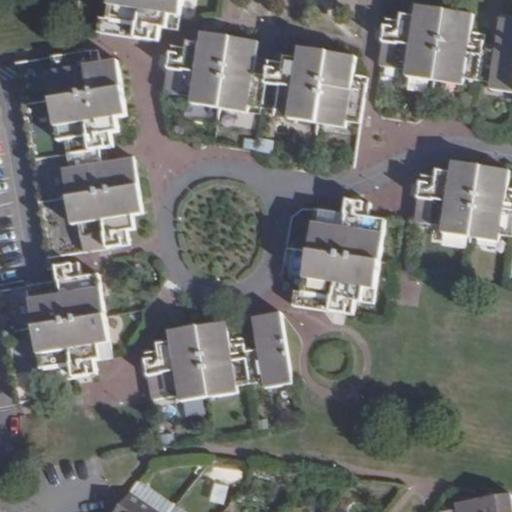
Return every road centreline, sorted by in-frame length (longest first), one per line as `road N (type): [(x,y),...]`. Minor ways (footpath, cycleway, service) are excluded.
road 1 (residential): [(265,190),(276,206),(271,261),(243,286),(205,290),(176,272),(170,252),(166,210),(190,179)]
road 2 (residential): [(265,190),(342,189),(454,147),(511,154)]
